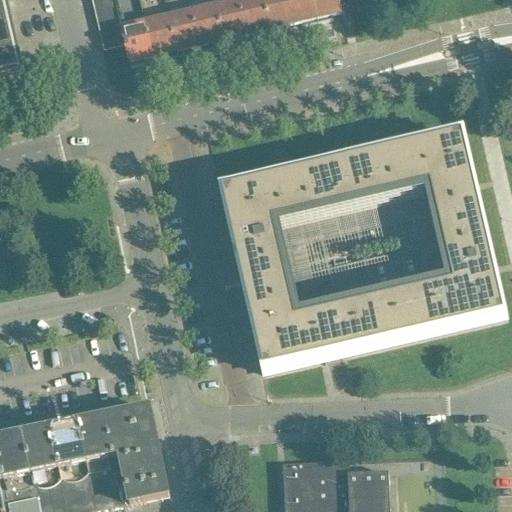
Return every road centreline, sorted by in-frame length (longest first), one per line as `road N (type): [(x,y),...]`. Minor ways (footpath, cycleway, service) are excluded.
road 1 (residential): [(120,134),(511,43)]
road 2 (residential): [(182,424),(474,409),(511,395)]
road 3 (residential): [(153,289),(120,134)]
road 4 (residential): [(0,322),(153,289)]
road 5 (residential): [(120,134),(91,112),(64,0)]
road 6 (residential): [(182,424),(153,289)]
road 7 (residential): [(0,162),(120,134)]
